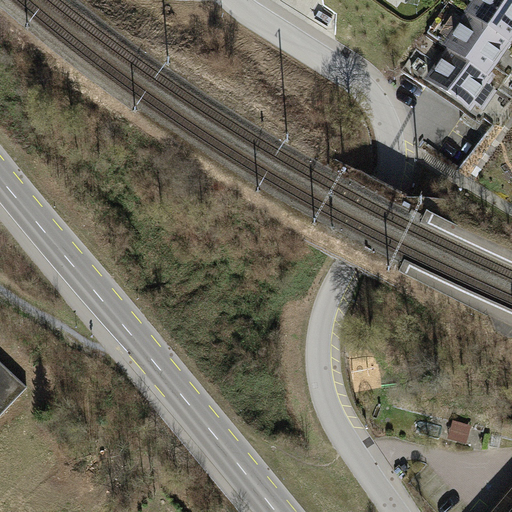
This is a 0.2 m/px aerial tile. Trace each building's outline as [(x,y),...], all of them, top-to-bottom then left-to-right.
[(511,37),(511,0),(477,0),(476,2),(469,13),(510,41),(511,37)] [(510,41),(469,13),(462,23),(451,40),(447,45),(451,48),(488,73),(510,41)] [(451,40),(462,23),(454,17),(443,34),(451,40)] [(492,76),(488,73),(451,48),(429,82),(470,109),(474,103),(485,86),(492,76)] [(485,86),(474,103),(482,108),(493,92),(485,86)] [(0,415),(27,387),(0,362),(0,415)] [(511,511),(511,499),(501,511),(511,511)]
